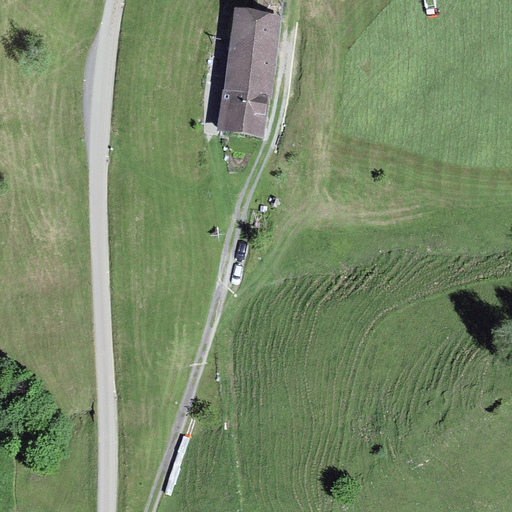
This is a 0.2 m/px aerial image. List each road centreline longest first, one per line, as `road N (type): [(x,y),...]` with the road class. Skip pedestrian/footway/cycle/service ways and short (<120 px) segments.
road 1 (unclassified): [(116,0),(99,74),(107,511)]
road 2 (track): [(288,49),(268,156),(155,511)]
